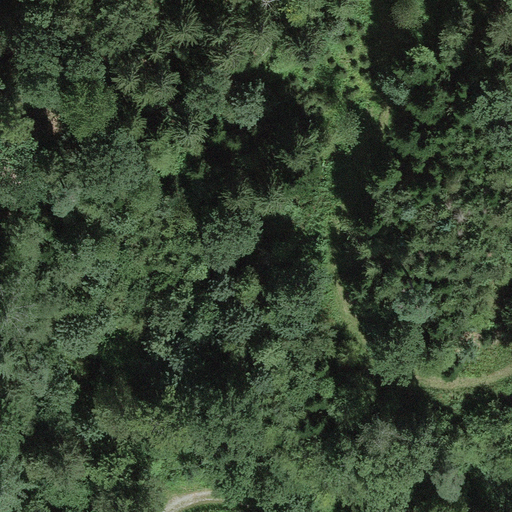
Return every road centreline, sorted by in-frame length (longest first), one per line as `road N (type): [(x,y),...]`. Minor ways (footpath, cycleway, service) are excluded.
road 1 (track): [(373,0),(387,85),(369,183),(341,258),(350,298),(377,340),(419,363),(470,369),(511,359)]
road 2 (track): [(164,511),(217,487),(341,511)]
